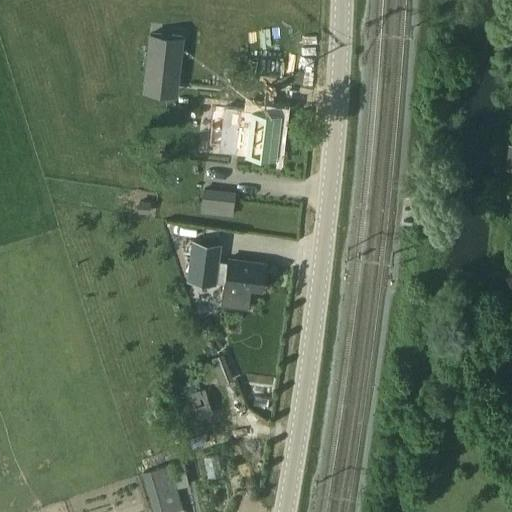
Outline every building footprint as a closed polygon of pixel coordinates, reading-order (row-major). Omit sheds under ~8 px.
[(150,33),(144,89),(177,93),(183,37),(150,33)] [(275,157),(278,128),(253,125),(255,111),(224,108),(220,145),(247,148),(246,154),(275,157)] [(201,213),(234,216),(236,194),(203,191),(201,213)] [(191,239),(213,238),(213,227),(191,228),(191,239)] [(192,242),(187,279),(216,283),(216,279),(226,281),(225,284),(223,284),(221,305),(249,308),(251,288),(262,290),(265,264),(229,260),(228,266),(218,265),(220,245),(192,242)] [(187,392),(193,421),(212,417),(207,388),(187,392)] [(143,472),(153,511),(175,511),(183,510),(170,464),(143,472)]
